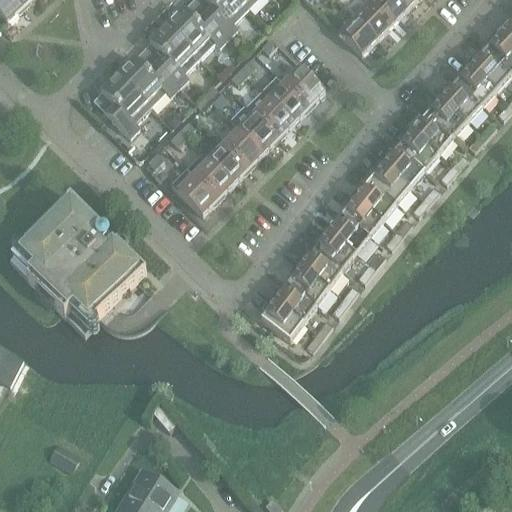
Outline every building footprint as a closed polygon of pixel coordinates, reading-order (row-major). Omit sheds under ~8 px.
[(0,0),(0,20),(8,29),(24,13),(11,0),(0,0)] [(38,0),(11,0),(24,13),(38,0)] [(200,0),(204,4),(196,12),(229,44),(238,35),(234,31),(249,15),(233,0),(200,0)] [(233,0),(249,15),(264,0),(265,0),(269,4),(272,0),(233,0)] [(299,0),(309,10),(318,0),(299,0)] [(369,6),(368,7),(393,31),(408,15),(392,0),(361,0),(362,0),(369,6)] [(392,0),(408,15),(423,0),(392,0)] [(368,7),(353,22),(378,46),(393,31),(368,7)] [(216,49),(220,53),(229,44),(196,12),(188,20),(183,15),(167,32),(200,65),(216,49)] [(353,22),(337,38),(362,62),(378,46),(353,22)] [(509,28),(498,39),(511,51),(511,30),(509,28)] [(150,48),(155,53),(147,61),(180,94),(189,85),(185,81),(200,65),(167,32),(150,48)] [(490,53),(486,57),(511,82),(511,81),(511,51),(498,39),(487,50),(490,53)] [(271,44),(262,54),(269,60),(278,51),(271,44)] [(481,62),(478,60),(468,71),(497,98),(511,82),(486,57),(481,62)] [(139,69),(134,64),(118,81),(151,114),(167,98),(171,102),(180,94),(147,61),(139,69)] [(247,83),(256,74),(249,67),(240,76),(247,83)] [(460,85),(456,90),(483,114),(497,98),(468,71),(457,82),(460,85)] [(310,114),(325,98),(300,73),(285,89),(310,114)] [(240,76),(231,85),(238,92),(247,83),(240,76)] [(140,134),(136,130),(151,114),(118,81),(101,98),(106,103),(98,111),(130,143),(140,134)] [(285,89),(277,82),(262,97),(294,129),(310,114),(285,89)] [(449,92),(439,103),(468,130),(483,114),(456,90),(452,94),(449,92)] [(197,91),(188,100),(197,109),(206,100),(197,91)] [(212,109),(221,100),(214,93),(206,102),(212,109)] [(294,129),(262,97),(247,113),(279,145),(294,129)] [(197,111),(201,115),(203,118),(212,109),(206,102),(197,111)] [(431,117),(427,122),(454,146),(468,130),(439,103),(428,114),(431,117)] [(497,120),(504,126),(511,116),(511,111),(508,108),(497,120)] [(231,127),(239,135),(264,160),(279,145),(247,113),(246,112),(231,127)] [(170,121),(166,126),(174,134),(182,126),(178,121),(170,121)] [(422,127),(419,125),(409,136),(440,162),(454,146),(427,122),(422,127)] [(195,135),(188,128),(179,137),(186,144),(195,135)] [(486,146),(497,134),(490,128),(479,140),(486,146)] [(264,160),(239,135),(224,151),(249,175),(264,160)] [(402,151),(398,155),(426,178),(440,162),(409,136),(399,148),(402,151)] [(171,146),(177,153),(186,144),(179,137),(171,146)] [(468,152),(475,158),(486,146),(479,140),(468,152)] [(249,175),(224,151),(209,166),(234,191),(249,175)] [(391,157),(381,169),(411,195),(426,178),(398,155),(394,160),(391,157)] [(155,175),(164,166),(157,159),(148,168),(155,175)] [(202,159),(186,175),(193,181),(218,206),(234,191),(209,166),(202,159)] [(458,178),(468,165),(462,159),(451,172),(458,178)] [(374,183),(370,188),(397,211),(411,195),(381,169),(371,181),(374,183)] [(440,185),(447,190),(458,178),(451,172),(440,185)] [(178,197),(203,222),(218,206),(193,181),(186,175),(171,191),(178,197)] [(366,194),(362,191),(353,203),(384,228),(397,211),(370,188),(366,194)] [(430,210),(440,198),(434,192),(423,205),(430,210)] [(346,218),(342,222),(370,245),(384,228),(353,203),(343,215),(346,218)] [(109,226),(105,224),(103,223),(99,231),(71,204),(55,220),(54,220),(52,219),(51,219),(50,219),(49,219),(48,220),(47,221),(46,222),(46,223),(45,224),(45,225),(45,226),(46,227),(46,228),(47,229),(22,253),(21,252),(20,252),(18,252),(17,252),(16,252),(15,253),(14,254),(13,254),(13,255),(12,257),(12,258),(12,259),(13,260),(13,261),(14,262),(10,266),(28,284),(27,285),(38,296),(35,300),(51,316),(54,312),(66,324),(67,323),(85,341),(89,336),(91,337),(92,338),(94,338),(96,337),(97,337),(98,336),(99,335),(99,333),(99,332),(99,330),(99,329),(98,328),(147,278),(119,251),(127,247),(125,243),(123,240),(120,237),(118,234),(115,231),(112,229),(109,226)] [(412,217),(419,223),(430,210),(423,205),(412,217)] [(335,225),(326,237),(357,262),(370,245),(342,222),(338,227),(335,225)] [(402,243),(413,230),(406,225),(396,238),(402,243)] [(315,256),(343,279),(357,262),(326,237),(316,249),(319,251),(315,256)] [(385,251),(392,256),(402,243),(396,238),(385,251)] [(330,296),(343,279),(315,256),(311,262),(308,259),(298,272),(330,296)] [(375,277),(386,264),(379,258),(368,271),(375,277)] [(358,284),(365,290),(375,277),(368,271),(358,284)] [(289,284),(292,286),(289,291),(317,313),(330,296),(298,272),(289,284)] [(285,296),(281,294),(272,306),(304,330),(317,313),(289,291),(285,296)] [(359,297),(352,292),(342,305),(349,310),(359,297)] [(332,318),(339,324),(349,310),(342,305),(332,318)] [(262,326),(291,348),(304,330),(272,306),(263,318),(266,321),(262,326)] [(333,332),(326,326),(316,339),(323,345),(333,332)] [(306,353),(313,358),(323,345),(316,339),(306,353)] [(0,388),(10,394),(25,368),(12,359),(0,352),(0,388)] [(161,417),(154,423),(170,440),(176,434),(161,417)] [(60,451),(52,465),(69,476),(77,462),(60,451)] [(142,477),(120,511),(171,511),(179,499),(142,477)]
